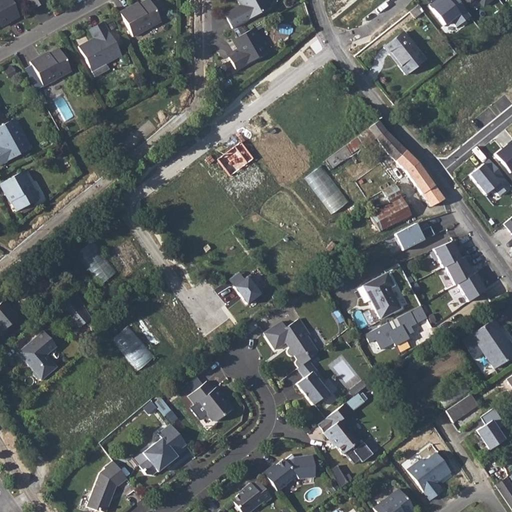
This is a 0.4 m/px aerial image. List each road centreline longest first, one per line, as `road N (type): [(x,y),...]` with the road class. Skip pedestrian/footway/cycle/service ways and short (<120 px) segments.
road 1 (residential): [(334,46),(123,208),(202,317)]
road 2 (residential): [(164,511),(271,421),(241,360)]
road 3 (residential): [(435,174),(334,46)]
road 4 (residential): [(511,280),(435,174)]
